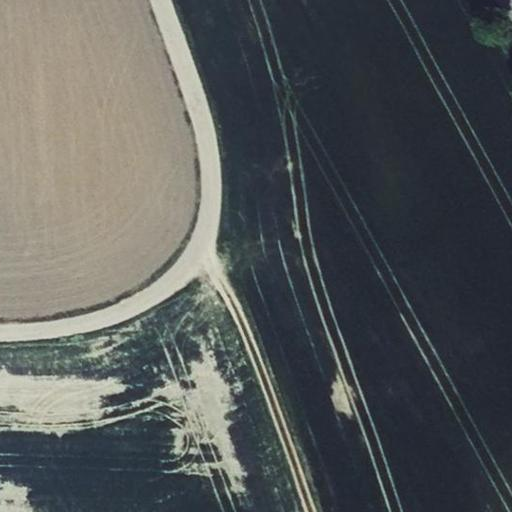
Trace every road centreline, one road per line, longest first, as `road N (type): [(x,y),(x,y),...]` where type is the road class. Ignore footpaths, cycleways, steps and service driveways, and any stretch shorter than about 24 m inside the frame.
road 1 (track): [(161,0),(208,163),(210,194),(191,252),(133,306),(72,325),(0,332)]
road 2 (track): [(204,225),(310,511)]
